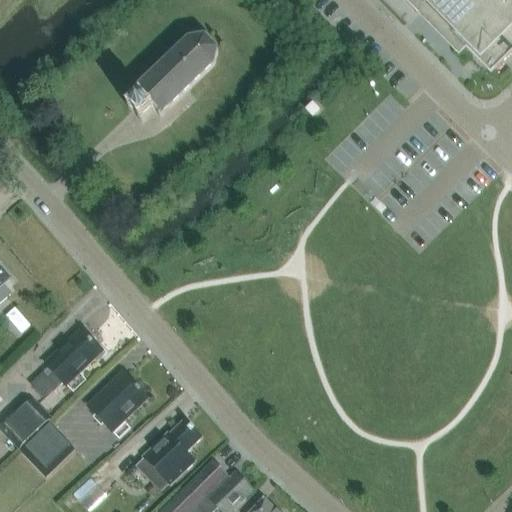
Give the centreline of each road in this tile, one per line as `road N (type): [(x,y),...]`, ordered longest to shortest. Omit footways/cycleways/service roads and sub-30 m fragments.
road 1 (residential): [(329,511),(250,440),(0,157)]
road 2 (residential): [(486,137),(351,0)]
